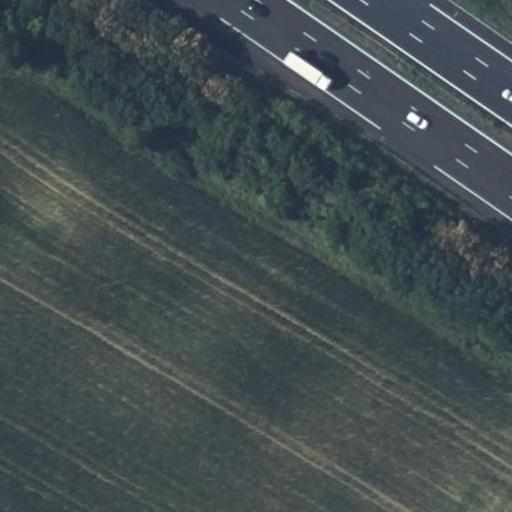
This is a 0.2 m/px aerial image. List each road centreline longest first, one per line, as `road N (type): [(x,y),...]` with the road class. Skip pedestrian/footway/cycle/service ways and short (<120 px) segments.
road 1 (track): [(0,25),(407,328),(511,396)]
road 2 (motorway): [(247,0),(511,182)]
road 3 (motorway): [(511,100),(369,0)]
